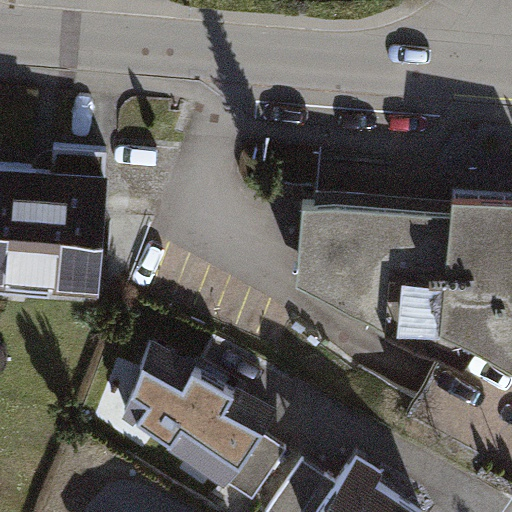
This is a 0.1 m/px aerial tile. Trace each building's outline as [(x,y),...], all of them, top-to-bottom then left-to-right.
[(0,261),(9,262),(8,275),(96,282),(107,145),(55,142),(53,165),(0,161),(0,261)] [(476,344),(511,364),(511,193),(454,189),(453,209),(304,195),(297,272),(463,365),(476,344)] [(126,405),(253,494),(287,445),(262,428),(274,410),(150,340),(126,405)] [(421,511),(423,510),(374,477),(381,466),(357,449),(336,478),(303,456),(266,509),(269,511),(421,511)] [(145,511),(106,485),(86,511),(145,511)]
